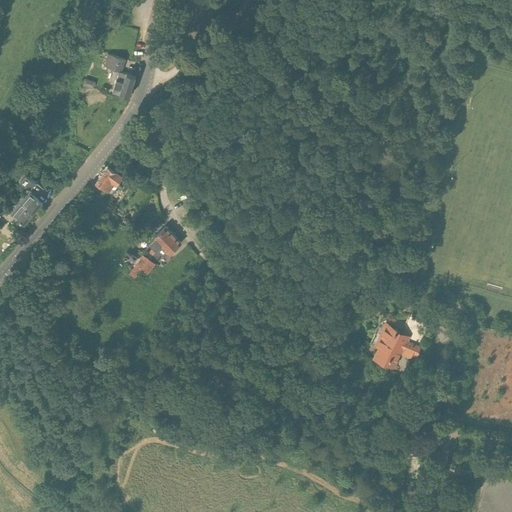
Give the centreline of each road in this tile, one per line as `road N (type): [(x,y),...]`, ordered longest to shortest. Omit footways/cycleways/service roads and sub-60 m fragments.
road 1 (track): [(202,50),(210,65),(165,174),(165,206),(266,327),(367,419),(386,453),(398,511)]
road 2 (tertiary): [(0,277),(138,105),(163,0)]
